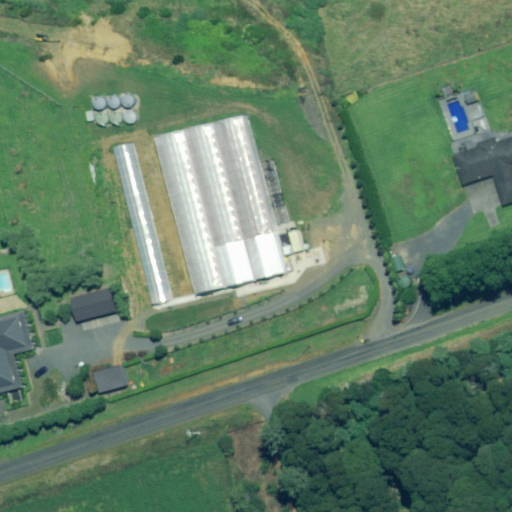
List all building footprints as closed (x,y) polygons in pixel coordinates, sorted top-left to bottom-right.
[(480,90),(467,95),(472,108),(485,103),(480,90)] [(197,294),(288,273),(251,116),(160,137),(197,294)] [(511,138),(501,142),(500,140),(456,154),(467,185),(497,175),(507,205),(511,203),(511,138)] [(81,321),(121,311),(115,288),(75,298),(81,321)] [(0,394),(9,392),(12,404),(24,401),(21,389),(26,388),(18,355),(35,350),(26,312),(0,318),(0,394)] [(131,386),(126,365),(98,372),(103,393),(131,386)]
